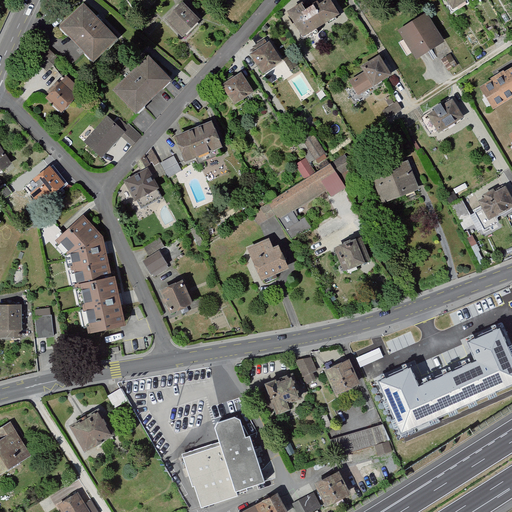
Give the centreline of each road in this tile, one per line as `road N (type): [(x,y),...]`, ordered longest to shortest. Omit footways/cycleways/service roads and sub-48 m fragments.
road 1 (tertiary): [(167,361),(323,334),(511,272)]
road 2 (residential): [(99,196),(271,0)]
road 3 (track): [(344,0),(411,107),(511,43)]
road 4 (residential): [(167,361),(99,196)]
road 5 (tertiary): [(0,395),(167,361)]
road 6 (motorway): [(511,440),(377,511)]
road 7 (residential): [(99,196),(0,99)]
road 8 (motorway): [(511,441),(400,511)]
